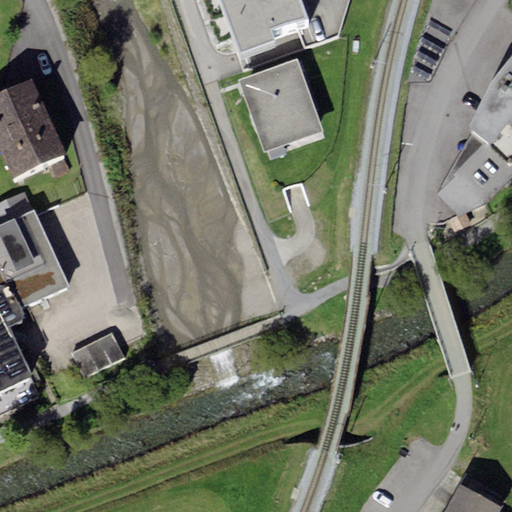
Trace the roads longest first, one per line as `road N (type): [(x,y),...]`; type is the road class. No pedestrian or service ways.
road 1 (residential): [(497,0),(420,145),(411,215),(464,375)]
road 2 (residential): [(34,0),(91,165),(146,373)]
road 3 (track): [(182,0),(297,311)]
road 4 (residential): [(404,511),(454,443),(464,375)]
